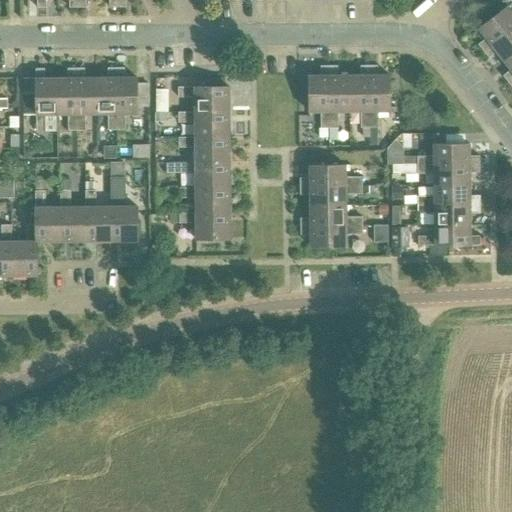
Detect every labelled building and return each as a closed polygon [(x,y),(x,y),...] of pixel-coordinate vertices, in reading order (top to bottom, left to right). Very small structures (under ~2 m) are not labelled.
[(46,0),(36,0),(37,8),(46,8),(46,0)] [(69,0),(69,8),(78,8),(77,0),(69,0)] [(77,0),(78,8),(87,8),(86,0),(77,0)] [(464,0),(459,19),(479,24),(485,0),(464,0)] [(485,51),(511,29),(511,11),(508,6),(480,29),(488,38),(480,44),(485,51)] [(505,61),(511,55),(511,29),(485,51),(491,58),(498,52),(505,61)] [(321,128),(329,128),(329,66),(321,66),(321,75),(308,76),(309,112),(321,112),(321,128)] [(350,111),(349,75),(338,75),(338,66),(329,66),(329,128),(338,128),(338,111),(350,111)] [(360,128),(370,128),(369,66),(360,66),(360,75),(349,75),(350,111),(360,111),(360,128)] [(369,66),(370,128),(378,128),(378,111),(390,111),(390,75),(378,75),(378,66),(369,66)] [(109,130),(117,130),(117,68),(108,68),(108,78),(97,78),(97,115),(109,114),(109,130)] [(117,68),(117,130),(126,130),(125,114),(138,114),(137,78),(125,78),(125,68),(117,68)] [(57,115),(57,79),(45,79),(45,69),(36,69),(37,132),(46,132),(45,115),(57,115)] [(69,131),(77,131),(77,69),(68,69),(69,79),(57,79),(57,115),(68,115),(69,131)] [(97,115),(97,78),(86,79),(86,69),(77,69),(77,131),(86,131),(86,115),(97,115)] [(196,112),(229,112),(229,87),(178,87),(178,97),(196,97),(196,112)] [(178,112),(178,122),(196,122),(196,137),(229,137),(229,112),(196,112),(178,112)] [(166,113),(155,113),(155,121),(166,121),(166,113)] [(19,117),(9,117),(10,128),(19,128),(19,117)] [(18,148),(18,135),(10,135),(10,148),(18,148)] [(123,154),(136,154),(135,137),(122,138),(123,154)] [(196,162),(230,162),(229,137),(196,137),(178,138),(178,148),(196,147),(196,162)] [(402,164),(480,165),(480,156),(470,156),(470,145),(434,145),(434,156),(402,156),(402,164)] [(116,146),(103,146),(104,159),(116,159),(116,146)] [(125,177),(125,162),(110,162),(110,177),(125,177)] [(230,187),(230,162),(196,162),(166,163),(166,173),(197,173),(197,188),(230,187)] [(480,174),(480,165),(402,164),(392,165),(392,174),(434,173),(434,185),(470,185),(470,174),(480,174)] [(300,187),(361,186),(361,177),(346,177),(346,165),(310,166),(310,178),(300,178),(300,187)] [(470,196),(470,185),(434,185),(434,197),(417,197),(417,198),(405,198),(405,206),(410,206),(480,205),(480,196),(470,196)] [(311,207),(347,207),(346,194),(362,194),(361,186),(300,187),(300,195),(311,195),(311,207)] [(197,213),(230,213),(230,187),(197,188),(178,188),(179,198),(197,198),(197,213)] [(392,187),(392,198),(402,199),(402,187),(392,187)] [(111,190),(111,207),(111,241),(138,241),(138,207),(121,207),(121,190),(111,190)] [(61,242),(60,207),(46,207),(45,191),(35,192),(35,217),(36,242),(37,242),(61,242)] [(86,241),(85,207),(70,207),(70,191),(60,191),(60,207),(61,242),(86,241)] [(111,241),(111,207),(96,207),(96,191),(85,191),(85,207),(86,241),(111,241)] [(435,226),(470,225),(470,214),(480,214),(480,205),(410,206),(410,213),(435,213),(435,226)] [(301,227),(362,226),(362,217),(347,217),(347,207),(311,207),(311,218),(301,219),(301,227)] [(230,239),(230,213),(197,213),(179,213),(179,223),(197,222),(197,239),(230,239)] [(36,242),(35,217),(27,217),(27,225),(26,225),(26,241),(12,241),(12,276),(38,276),(37,242),(36,242)] [(0,276),(12,276),(12,241),(11,241),(11,225),(1,225),(1,242),(0,241),(0,276)] [(470,225),(435,226),(435,237),(418,237),(418,246),(481,245),(481,236),(470,236),(470,225)] [(362,226),(301,227),(301,235),(311,235),(312,247),(347,246),(347,235),(362,235),(362,226)] [(374,243),(388,242),(388,226),(374,226),(374,243)] [(391,248),(409,248),(409,227),(391,227),(391,248)]
